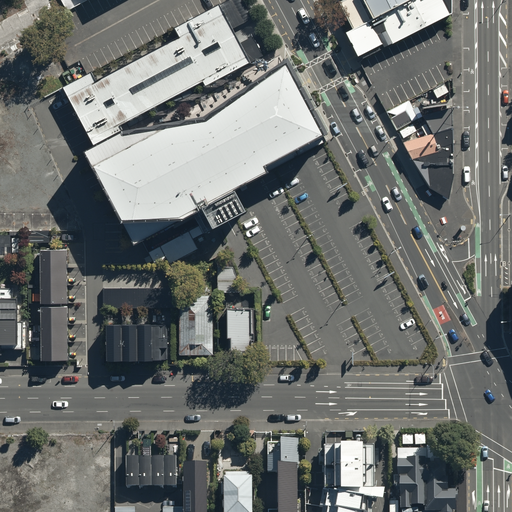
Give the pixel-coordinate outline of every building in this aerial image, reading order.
[(47,0),(22,0),(26,8),(0,20),(0,53),(5,51),(7,56),(62,30),(47,0)] [(89,0),(62,0),(68,12),(89,0)] [(245,0),(227,0),(218,5),(231,29),(236,26),(254,16),(245,0)] [(340,0),(338,1),(351,28),(372,17),(407,0),(340,0)] [(449,0),(410,0),(343,34),(350,48),(355,58),(380,46),(380,47),(381,49),(450,14),(449,0)] [(90,73),(61,89),(89,145),(120,130),(118,126),(178,94),(200,82),(203,88),(248,64),(241,51),(237,44),(233,37),(229,29),(216,5),(172,29),(177,38),(155,50),(95,81),(90,73)] [(239,41),(250,62),(266,53),(255,32),(239,41)] [(417,47),(376,68),(396,105),(437,84),(433,77),(442,71),(433,54),(423,59),(417,47)] [(277,63),(196,119),(121,132),(92,147),(79,154),(115,219),(130,245),(183,216),(193,211),(204,231),(244,210),(235,189),(326,142),(284,60),(277,63)] [(428,92),(410,101),(415,108),(432,98),(428,92)] [(409,100),(386,112),(396,130),(418,118),(409,100)] [(423,116),(432,133),(452,127),(452,107),(423,116)] [(452,127),(432,133),(400,143),(410,160),(411,162),(429,190),(447,199),(452,174),(452,127)] [(326,143),(254,181),(261,194),(253,198),(277,243),(338,211),(324,183),(342,173),(326,143)] [(197,250),(188,232),(160,246),(169,264),(197,250)] [(69,247),(37,247),(38,360),(70,360),(69,247)] [(216,267),(217,293),(240,293),(232,266),(216,267)] [(13,289),(0,289),(0,354),(2,354),(2,350),(25,349),(25,321),(21,321),(21,298),(13,299),(13,289)] [(210,296),(179,296),(179,353),(210,352),(210,296)] [(249,360),(249,310),(224,310),(224,339),(229,339),(228,360),(249,360)] [(391,324),(391,317),(383,317),(383,320),(374,320),(374,330),(375,330),(375,358),(383,358),(383,363),(391,363),(391,354),(396,354),(396,361),(417,361),(417,317),(397,317),(397,324),(391,324)] [(104,323),(104,357),(168,358),(168,324),(104,323)] [(429,434),(429,444),(442,444),(442,434),(429,434)] [(298,511),(298,440),(280,440),(280,452),(267,457),(267,473),(277,473),(277,511),(298,511)] [(366,511),(366,499),(374,501),(374,491),(373,474),(375,474),(376,466),(378,466),(378,447),(324,448),(324,449),(325,491),(322,507),(326,508),(324,511),(366,511)] [(427,449),(400,449),(400,478),(403,478),(402,511),(454,511),(458,511),(458,491),(449,491),(449,478),(447,478),(447,460),(427,460),(427,449)] [(175,457),(127,457),(127,488),(175,487),(175,457)] [(206,511),(206,464),(183,465),(183,511),(206,511)] [(253,511),(253,472),(223,473),(223,511),(253,511)]
